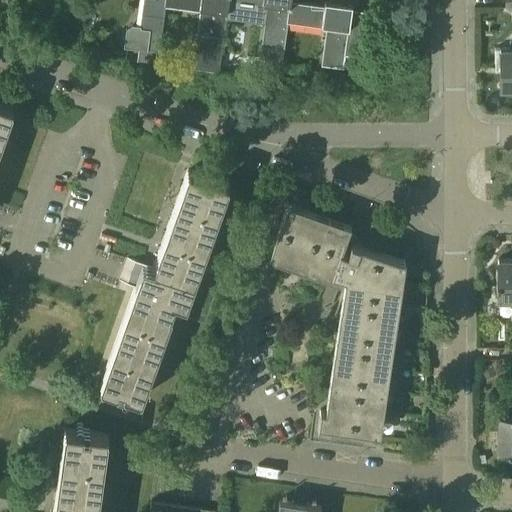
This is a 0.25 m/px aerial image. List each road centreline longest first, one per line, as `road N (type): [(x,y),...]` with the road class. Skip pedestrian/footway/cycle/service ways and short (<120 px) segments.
road 1 (residential): [(451,488),(454,212)]
road 2 (residential): [(451,488),(211,454)]
road 3 (residential): [(255,143),(454,212)]
road 4 (residential): [(452,138),(255,143)]
road 5 (residential): [(255,143),(105,91)]
road 6 (residential): [(452,138),(456,0)]
